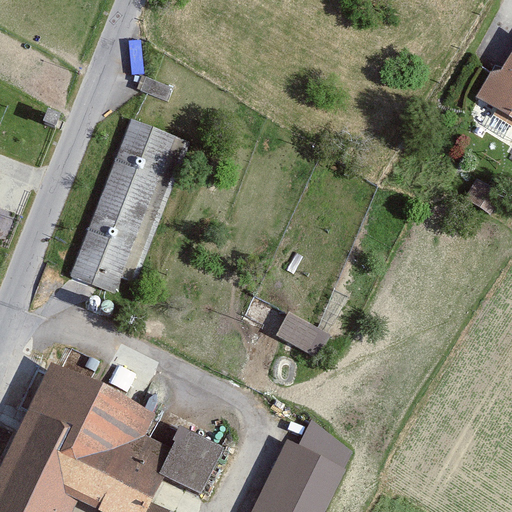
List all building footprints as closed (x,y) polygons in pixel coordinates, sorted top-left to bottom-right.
[(511,49),(478,101),(511,123),(511,49)] [(138,94),(169,103),(174,87),(143,77),(138,94)] [(181,138),(129,118),(68,272),(120,292),(181,138)] [(275,336),(308,354),(322,329),(289,311),(275,336)] [(14,437),(155,504),(166,479),(203,494),(224,447),(181,427),(172,449),(146,436),(154,415),(49,365),(14,437)] [(299,443),(285,437),(250,511),(325,511),(357,442),(310,420),(299,443)] [(172,511),(155,504),(14,437),(0,468),(0,511),(71,511),(76,503),(94,511),(172,511)]
